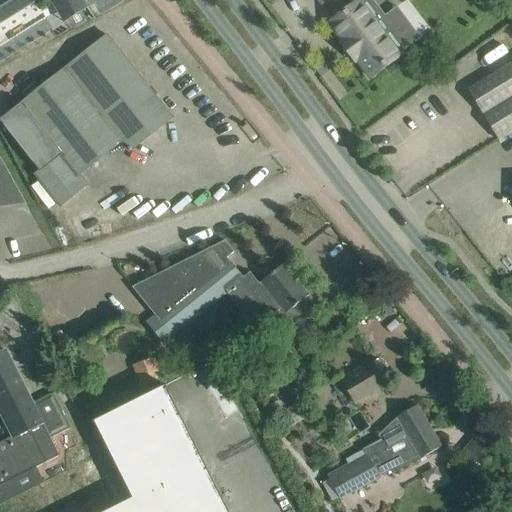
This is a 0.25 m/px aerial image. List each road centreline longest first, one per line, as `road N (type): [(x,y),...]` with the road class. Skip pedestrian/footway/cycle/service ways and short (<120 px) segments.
road 1 (tertiary): [(200,0),(511,394)]
road 2 (tertiary): [(511,358),(229,0)]
road 3 (unknown): [(311,183),(2,286)]
